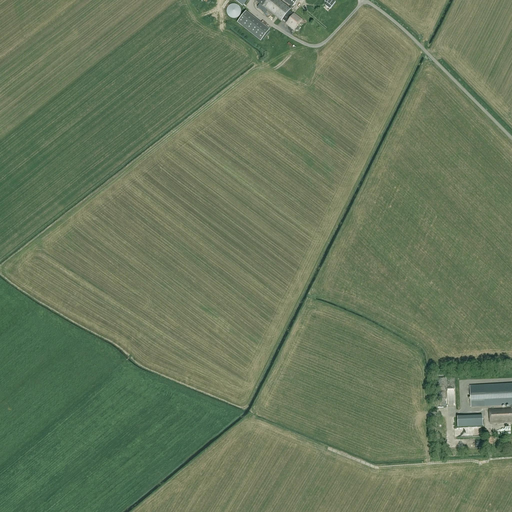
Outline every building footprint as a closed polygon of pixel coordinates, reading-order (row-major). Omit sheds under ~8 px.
[(254,0),(262,6),(281,21),(282,19),(289,11),(290,9),(289,8),(278,0),(254,0)] [(231,18),(233,19),(236,18),(238,17),(240,15),(240,12),(240,10),(239,7),(237,5),(235,4),(232,4),(229,5),(227,6),(226,9),(225,11),(226,14),(227,16),(229,17),(231,18)] [(269,30),(246,11),(237,22),(260,41),(269,30)] [(293,14),(289,11),(282,19),(286,23),(294,30),(302,20),(294,13),(293,14)] [(511,383),(483,385),(470,386),(471,407),(510,405),(511,409),(489,410),(489,422),(511,421),(511,383)] [(457,417),(457,427),(482,426),(482,416),(457,417)]
